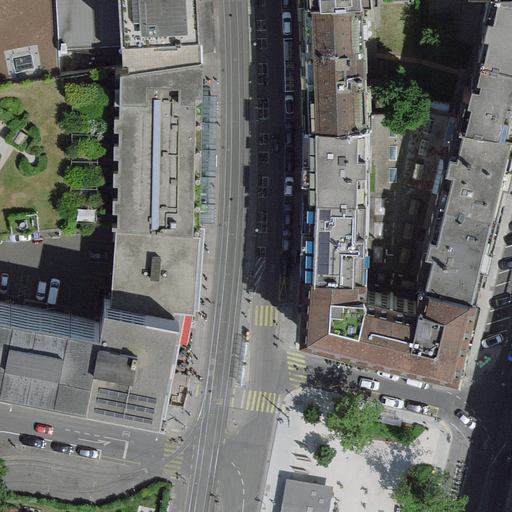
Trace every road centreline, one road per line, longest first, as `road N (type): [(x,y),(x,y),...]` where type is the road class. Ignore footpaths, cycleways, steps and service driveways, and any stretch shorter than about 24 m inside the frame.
road 1 (residential): [(242,511),(250,468),(18,420)]
road 2 (residential): [(511,374),(479,511)]
